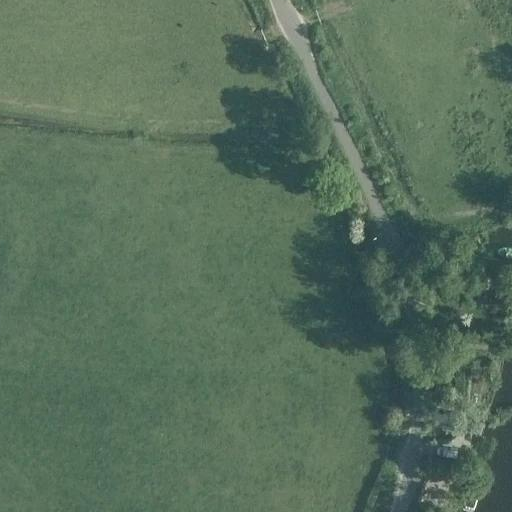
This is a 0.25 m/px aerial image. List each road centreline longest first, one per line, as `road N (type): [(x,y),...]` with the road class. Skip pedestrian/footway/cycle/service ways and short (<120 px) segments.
road 1 (unclassified): [(396,511),(413,453),(421,367),(405,265),(273,0)]
road 2 (track): [(132,511),(356,451),(413,453)]
